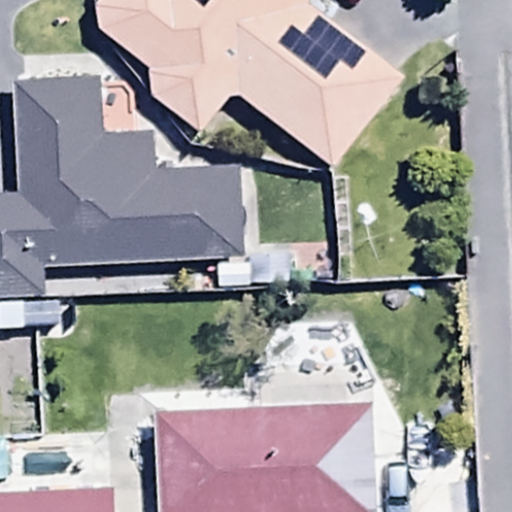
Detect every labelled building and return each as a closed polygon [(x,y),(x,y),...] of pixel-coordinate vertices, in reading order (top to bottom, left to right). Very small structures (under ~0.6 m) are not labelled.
[(204,142),(233,99),(334,172),(398,84),(303,15),(314,0),(104,0),(98,8),(100,36),(151,74),(154,103),(204,142)] [(18,201),(0,201),(0,302),(46,300),(45,275),(246,267),(242,174),(154,178),(152,130),(105,132),(103,85),(13,89),(18,201)] [(26,309),(0,310),(0,375),(16,374),(13,337),(28,337),(26,309)] [(152,373),(155,494),(376,488),(373,367),(152,373)] [(0,453),(0,511),(104,511),(103,451),(0,453)]
